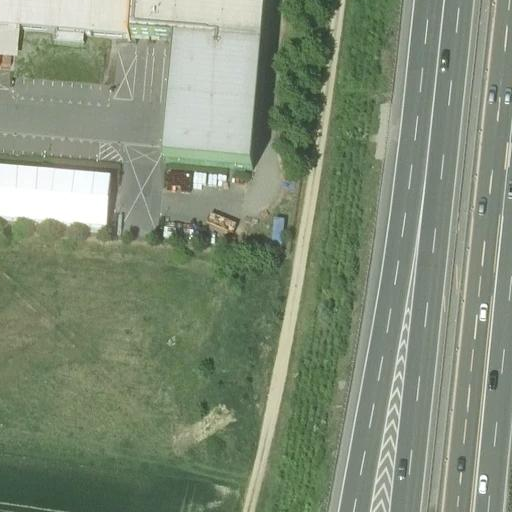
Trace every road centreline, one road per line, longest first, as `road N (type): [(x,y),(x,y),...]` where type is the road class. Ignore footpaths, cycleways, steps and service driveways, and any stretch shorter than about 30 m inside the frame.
road 1 (track): [(250,511),(340,0)]
road 2 (motorway): [(452,3),(358,511)]
road 3 (motorway): [(452,3),(404,511)]
road 4 (motorway): [(461,511),(498,205)]
road 5 (motorway): [(489,511),(498,205)]
road 6 (motorway): [(498,205),(511,78)]
